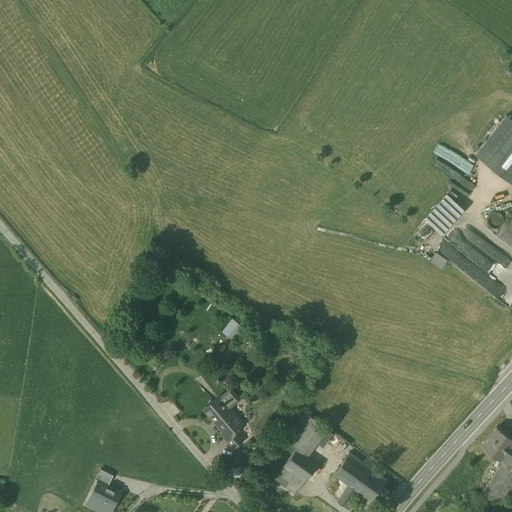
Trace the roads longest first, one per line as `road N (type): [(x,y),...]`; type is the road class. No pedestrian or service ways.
road 1 (residential): [(0,221),(247,511)]
road 2 (secondary): [(511,381),(394,511)]
